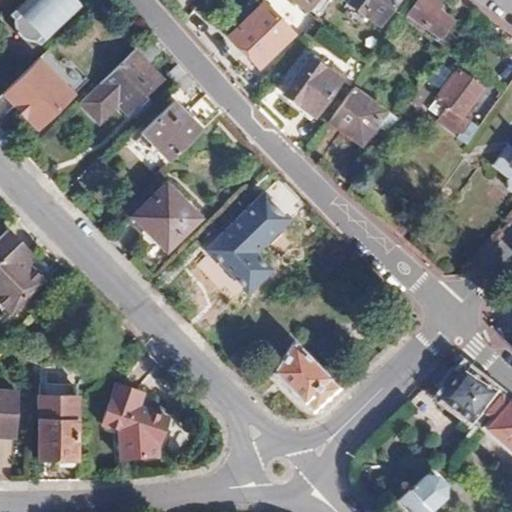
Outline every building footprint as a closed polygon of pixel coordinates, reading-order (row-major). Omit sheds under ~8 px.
[(78,0),(77,0),(25,0),(51,27),(78,0)] [(117,0),(94,0),(84,11),(98,25),(120,3),(117,0)] [(288,0),(316,20),(322,12),(313,4),(315,0),(288,0)] [(398,0),(350,0),(350,1),(382,24),(398,0)] [(441,4),(435,0),(416,0),(406,15),(419,24),(439,39),(451,22),(436,12),(441,4)] [(292,40),(262,9),(230,39),(259,70),(292,40)] [(197,12),(185,24),(193,33),(206,21),(197,12)] [(435,44),(439,39),(419,24),(416,29),(435,44)] [(149,32),(80,100),(100,121),(119,102),(125,109),(159,78),(146,64),(163,47),(149,32)] [(343,82),(307,56),(281,92),(317,118),(343,82)] [(31,64),(6,88),(41,123),(77,89),(65,78),(55,88),(31,64)] [(456,134),(466,120),(463,117),(483,89),(456,69),(428,110),(437,116),(435,119),(456,134)] [(385,109),(357,90),(334,122),(361,141),(385,109)] [(140,131),(168,159),(221,109),(204,91),(185,110),(173,99),(140,131)] [(456,134),(467,142),(477,127),(466,120),(456,134)] [(511,154),(497,143),(483,160),(507,178),(505,179),(507,188),(511,191),(511,154)] [(362,156),(355,150),(342,169),(349,174),(362,156)] [(163,185),(131,215),(163,248),(195,218),(163,185)] [(374,191),(363,203),(397,235),(399,236),(410,224),(374,191)] [(285,221),(257,193),(196,253),(240,298),(268,270),(252,253),(285,221)] [(123,223),(146,247),(155,256),(163,248),(131,215),(123,223)] [(6,221),(0,227),(0,299),(10,309),(44,274),(24,255),(33,246),(6,221)] [(155,256),(146,247),(140,253),(152,267),(159,260),(155,256)] [(396,301),(401,297),(394,289),(389,294),(396,301)] [(309,408),(332,386),(290,342),(272,370),(309,408)] [(496,392),(464,368),(438,398),(470,422),(496,392)] [(139,392),(111,383),(98,427),(156,445),(165,417),(134,407),(139,392)] [(33,387),(34,419),(35,457),(73,457),(72,419),(71,387),(33,387)] [(0,433),(13,435),(17,391),(0,389),(0,433)] [(511,404),(501,396),(486,414),(495,421),(488,430),(511,451),(511,404)] [(408,487),(393,501),(403,511),(429,511),(440,499),(441,500),(444,487),(440,482),(434,476),(423,480),(422,481),(413,490),(408,487)] [(451,511),(453,511),(452,510),(450,510),(441,500),(440,499),(429,511),(451,511)]
